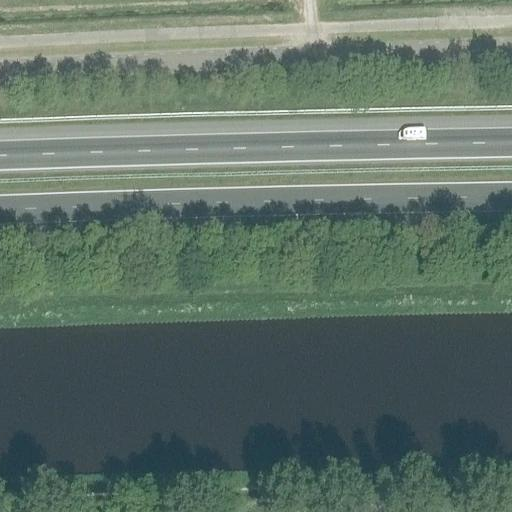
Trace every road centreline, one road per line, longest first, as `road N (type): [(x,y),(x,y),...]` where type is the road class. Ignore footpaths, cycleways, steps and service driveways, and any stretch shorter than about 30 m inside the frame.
road 1 (tertiary): [(0,75),(511,52)]
road 2 (motorway): [(0,212),(511,200)]
road 3 (motorway): [(511,149),(0,159)]
